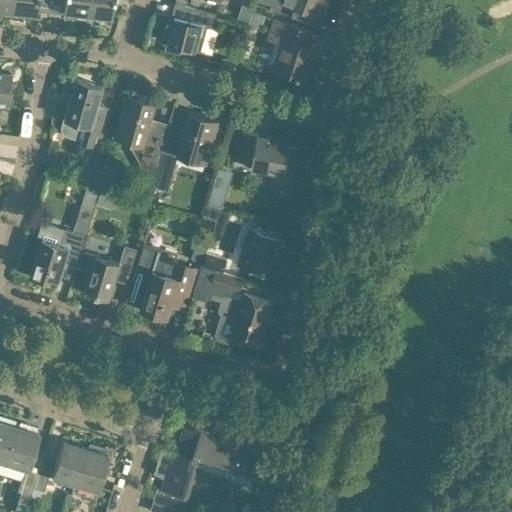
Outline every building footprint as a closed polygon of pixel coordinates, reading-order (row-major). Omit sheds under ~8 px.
[(12,0),(0,0),(0,9),(11,11),(12,0)] [(12,0),(11,11),(35,14),(37,0),(12,0)] [(63,0),(62,11),(86,14),(88,0),(63,0)] [(111,17),(112,0),(88,0),(86,14),(111,17)] [(284,0),(284,3),(323,17),(329,0),(284,0)] [(166,24),(162,41),(201,51),(212,54),(219,29),(211,28),(215,13),(176,3),(175,4),(178,4),(172,26),(166,24)] [(253,10),(248,27),(255,29),(262,25),(266,14),(253,10)] [(310,45),(315,31),(279,19),(272,42),(281,45),(274,68),(296,75),(296,77),(300,78),(300,76),(308,79),(318,48),(310,45)] [(11,73),(0,71),(0,103),(8,104),(11,73)] [(77,79),(69,105),(56,103),(55,110),(67,114),(66,118),(67,118),(66,122),(65,121),(64,125),(63,128),(64,131),(66,134),(69,136),(73,137),(74,135),(84,138),(82,143),(98,147),(107,119),(95,115),(104,86),(77,79)] [(156,102),(128,93),(115,135),(129,139),(133,148),(132,152),(136,154),(145,170),(158,164),(158,163),(159,160),(158,160),(166,131),(149,126),(156,102)] [(207,161),(219,120),(190,112),(183,136),(166,131),(158,160),(159,160),(158,163),(158,164),(151,186),(167,190),(178,153),(207,161)] [(258,135),(254,154),(241,151),(239,163),(251,165),(250,169),(273,173),(270,191),(292,195),(300,148),(290,146),(291,141),(258,135)] [(229,186),(238,154),(221,149),(213,181),(229,186)] [(114,191),(120,166),(95,159),(88,184),(114,191)] [(87,185),(85,194),(98,197),(101,189),(87,185)] [(102,188),(97,202),(108,206),(113,192),(102,188)] [(214,188),(208,206),(223,210),(228,192),(214,188)] [(287,227),(255,217),(252,229),(251,229),(239,263),(272,274),(279,250),(282,251),(285,240),(283,238),(287,227)] [(43,238),(31,275),(49,280),(50,275),(60,278),(64,264),(75,267),(86,234),(51,224),(43,222),(40,230),(38,236),(43,238)] [(171,276),(153,271),(160,246),(144,241),(126,301),(142,306),(141,308),(168,317),(176,291),(188,295),(196,269),(175,262),(171,276)] [(96,254),(85,289),(96,292),(95,294),(110,299),(115,279),(127,283),(138,248),(125,244),(120,262),(96,254)] [(208,252),(203,265),(217,269),(225,272),(228,259),(208,252)] [(203,265),(193,297),(207,301),(212,298),(213,294),(222,297),(218,310),(221,316),(215,334),(216,338),(220,340),(229,343),(231,336),(260,345),(273,302),(244,293),(240,292),(227,287),(213,283),(217,269),(203,265)] [(244,278),(225,272),(217,269),(213,283),(227,287),(240,292),(244,278)] [(0,458),(5,460),(16,425),(13,424),(14,421),(0,416),(0,458)] [(34,448),(39,433),(35,431),(36,427),(20,423),(19,426),(16,425),(5,460),(25,466),(17,489),(20,490),(15,509),(25,511),(33,486),(40,463),(44,451),(34,448)] [(181,511),(198,459),(234,470),(232,478),(250,484),(262,446),(202,427),(201,432),(185,427),(177,452),(162,448),(154,473),(166,477),(162,490),(178,495),(172,511),(181,511)] [(74,483),(85,447),(62,440),(51,476),(74,483)] [(88,448),(85,447),(74,483),(97,490),(108,454),(104,452),(105,449),(89,444),(88,448)] [(44,489),(51,466),(40,463),(33,486),(44,489)]
